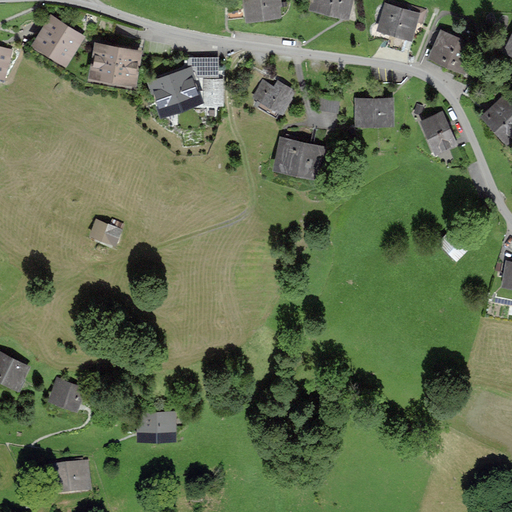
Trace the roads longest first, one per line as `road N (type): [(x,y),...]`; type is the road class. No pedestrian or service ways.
road 1 (residential): [(511,221),(454,101),(422,73),(173,31),(66,0)]
road 2 (track): [(226,41),(252,191),(240,217),(126,254)]
